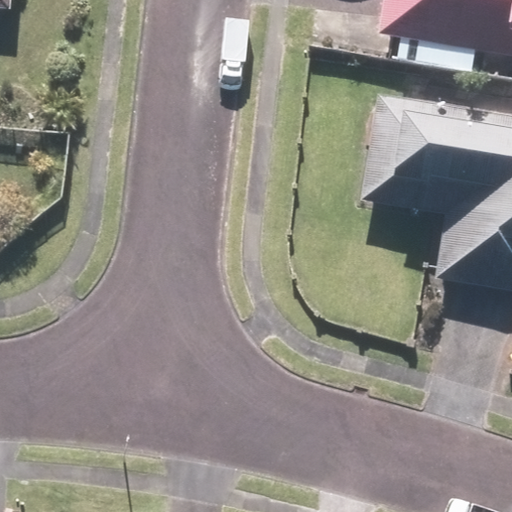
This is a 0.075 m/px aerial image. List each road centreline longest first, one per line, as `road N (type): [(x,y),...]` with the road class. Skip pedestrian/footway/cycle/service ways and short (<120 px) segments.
road 1 (residential): [(198,0),(150,389)]
road 2 (residential): [(150,389),(387,455),(511,503)]
road 3 (residential): [(150,389),(0,384)]
